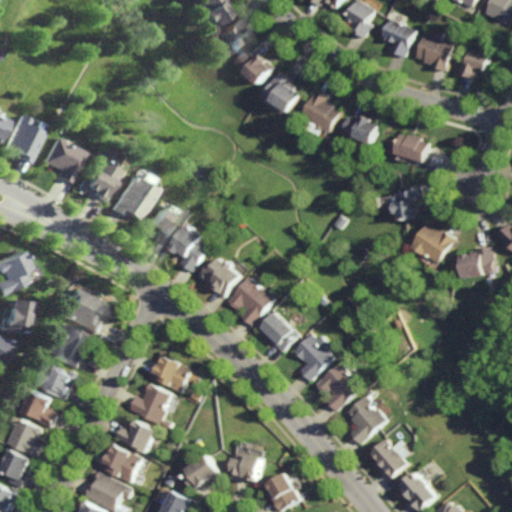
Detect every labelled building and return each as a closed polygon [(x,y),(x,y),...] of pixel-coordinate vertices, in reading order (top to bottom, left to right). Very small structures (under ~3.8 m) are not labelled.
[(208,22),(203,16),(200,19),(192,8),(195,6),(191,0),(216,0),(224,10),(208,22)] [(317,0),(325,7),(330,0),(340,9),(348,0),(317,0)] [(368,36),(357,28),(359,25),(356,23),(357,21),(350,16),(360,0),(365,0),(378,8),(371,20),(376,24),(368,36)] [(482,0),(462,0),(478,8),(482,0)] [(511,21),(491,12),(496,1),(494,0),(511,0),(511,21)] [(234,54),(213,31),(232,13),(244,25),(241,27),(245,31),(243,34),(249,40),(234,54)] [(409,56),(396,50),(399,41),(393,39),(387,36),(395,18),(420,29),(409,56)] [(436,34),(436,32),(443,34),(442,36),(459,42),(450,69),(437,65),(437,64),(429,61),(429,59),(420,56),(428,31),(436,34)] [(489,74),(482,71),(481,74),(477,73),(476,76),(463,72),(467,59),(472,60),(476,46),(495,51),(489,74)] [(262,57),(266,52),(273,58),(273,59),(280,65),(266,81),(242,61),(252,49),(262,57)] [(295,110),(277,97),(278,96),(271,91),(279,81),(278,80),(286,69),(300,79),(298,81),(302,84),(301,86),(309,91),(295,110)] [(335,96),(334,98),(342,102),(341,105),(349,109),(338,132),(330,128),(330,129),(322,125),(323,123),(309,116),(317,100),(321,92),(322,93),(323,90),(335,96)] [(27,162),(13,156),(15,152),(11,150),(10,153),(1,149),(17,114),(26,118),(24,124),(41,132),(27,162)] [(386,122),(386,124),(387,124),(379,143),(349,130),(356,114),(368,120),(371,114),(379,118),(378,119),(386,122)] [(428,137),(427,140),(434,142),(428,161),(400,152),(406,133),(413,136),(414,133),(428,137)] [(66,147),(67,145),(82,152),(68,182),(54,176),(58,168),(41,160),(52,136),(61,140),(60,143),(66,147)] [(112,183),(110,182),(100,199),(83,190),(82,191),(74,187),(79,179),(82,181),(101,147),(111,152),(105,163),(118,171),(112,183)] [(145,185),(146,183),(155,188),(135,220),(123,213),(121,216),(108,208),(130,173),(139,178),(137,180),(145,185)] [(424,216),(405,219),(404,213),(401,213),(399,202),(402,202),(400,193),(411,191),(411,188),(425,186),(427,199),(421,200),(424,216)] [(167,246),(149,233),(151,229),(143,224),(154,208),(181,226),(167,246)] [(449,232),(450,230),(462,238),(445,263),(431,253),(430,255),(418,247),(434,222),(449,232)] [(198,271),(186,262),(190,258),(183,253),(182,254),(175,249),(193,224),(208,235),(204,241),(215,249),(198,271)] [(511,245),(502,235),(511,225),(511,245)] [(469,277),(468,254),(477,254),(477,252),(482,252),(482,247),(496,247),(497,274),(487,275),(487,277),(469,277)] [(23,268),(18,271),(23,282),(0,293),(0,257),(14,250),(23,268)] [(231,263),(233,261),(239,266),(237,267),(247,276),(229,297),(219,289),(220,288),(212,281),(210,283),(202,276),(209,268),(211,270),(217,263),(219,265),(225,258),(231,263)] [(269,290),(271,287),(277,292),(275,294),(280,299),(256,325),(246,316),(253,309),(248,305),(244,309),(242,307),(241,308),(233,301),(256,277),(269,290)] [(103,314),(105,315),(103,318),(106,320),(99,333),(63,314),(68,304),(70,305),(73,298),(71,297),(75,288),(108,305),(103,314)] [(22,334),(0,331),(0,308),(4,308),(5,299),(25,301),(22,334)] [(286,352),(263,330),(280,313),(303,335),(286,352)] [(371,332),(364,325),(369,320),(376,328),(371,332)] [(81,341),(84,343),(80,351),(86,354),(80,368),(48,352),(55,338),(59,340),(62,333),(59,331),(62,324),(85,334),(81,341)] [(321,340),(326,336),(334,344),(329,348),(338,358),(313,380),(304,371),(311,364),(308,360),(307,360),(298,352),(317,335),(321,340)] [(0,365),(0,338),(11,344),(0,365)] [(166,353),(204,373),(198,384),(191,380),(184,393),(153,376),(166,353)] [(71,373),(73,370),(81,374),(68,400),(37,384),(48,362),(71,373)] [(356,377),(359,375),(363,381),(361,383),(367,389),(340,412),(331,401),(338,394),(334,390),(331,393),(329,391),(327,393),(321,385),(345,364),(356,377)] [(168,410),(171,411),(164,424),(133,409),(140,396),(147,399),(150,392),(149,391),(154,383),(175,394),(168,410)] [(59,402),(54,412),(59,415),(53,427),(41,421),(41,419),(35,416),(34,418),(24,413),(29,403),(23,400),(26,394),(32,397),(35,390),(59,402)] [(201,402),(193,398),(196,391),(204,396),(201,402)] [(380,411),(382,409),(392,421),(364,445),(355,434),(363,427),(356,420),(358,418),(353,413),(372,397),(377,403),(374,405),(380,411)] [(38,442),(45,445),(39,457),(9,444),(21,418),(45,429),(42,435),(41,435),(38,442)] [(165,434),(158,447),(152,444),(147,454),(135,447),(136,444),(133,442),(132,445),(120,438),(128,426),(132,428),(134,425),(138,427),(141,421),(165,434)] [(405,454),(406,453),(410,458),(408,459),(414,465),(399,480),(376,455),(392,440),(405,454)] [(144,476),(139,473),(134,483),(103,468),(116,443),(151,461),(144,476)] [(37,461),(24,488),(11,482),(13,477),(11,476),(10,478),(7,476),(8,474),(3,471),(6,463),(9,456),(10,457),(14,450),(37,461)] [(198,494),(184,474),(212,456),(225,476),(198,494)] [(260,483),(246,480),(247,478),(233,475),(237,459),(250,462),(251,456),(266,460),(260,483)] [(136,490),(131,499),(126,496),(118,511),(89,497),(96,484),(103,472),(136,490)] [(428,481),(429,480),(436,487),(434,488),(443,498),(427,511),(425,511),(415,500),(416,500),(409,491),(410,490),(406,486),(421,474),(428,481)] [(305,501),(285,511),(283,511),(269,487),(290,475),(305,501)] [(0,483),(21,491),(19,498),(17,498),(12,511),(2,511),(0,511),(0,483)] [(195,511),(165,511),(177,491),(200,504),(195,511)] [(443,511),(456,500),(467,511),(443,511)] [(82,511),(88,501),(109,511),(82,511)]
